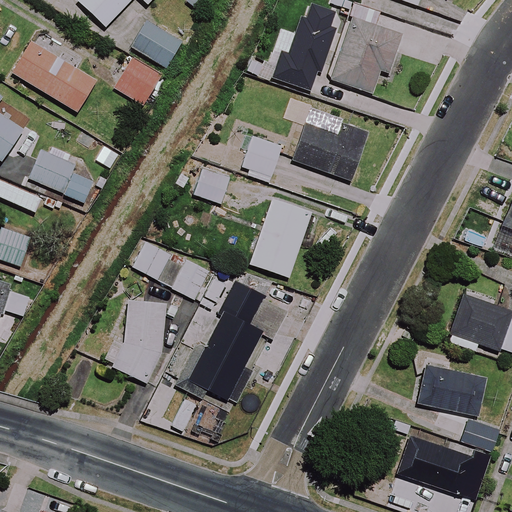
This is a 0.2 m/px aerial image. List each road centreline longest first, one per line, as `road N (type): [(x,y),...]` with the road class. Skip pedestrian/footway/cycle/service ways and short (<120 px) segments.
road 1 (residential): [(511,29),(259,511)]
road 2 (tertiary): [(249,511),(0,427)]
